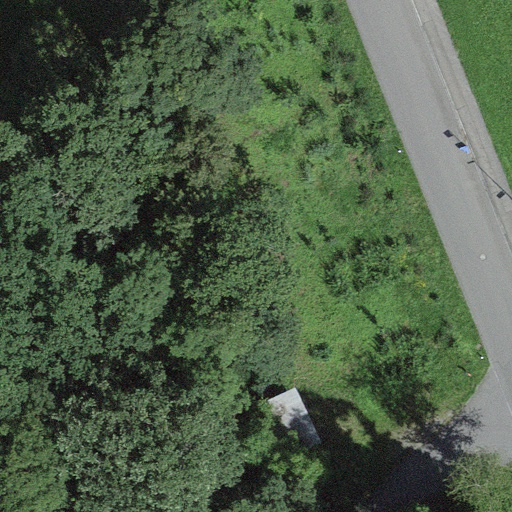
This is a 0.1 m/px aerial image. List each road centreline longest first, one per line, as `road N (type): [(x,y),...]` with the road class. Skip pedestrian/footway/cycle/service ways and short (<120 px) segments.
road 1 (residential): [(511,331),(379,0)]
road 2 (residential): [(511,387),(387,511)]
